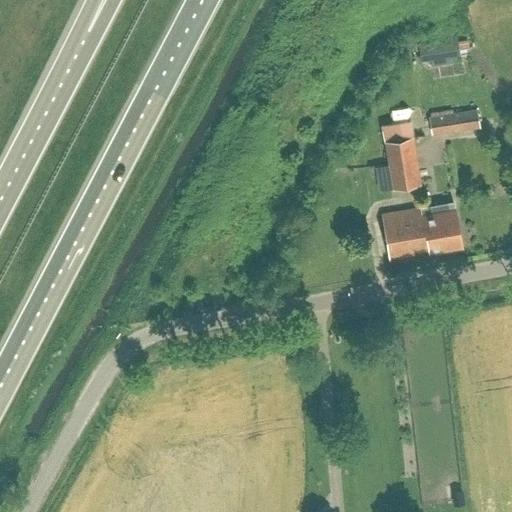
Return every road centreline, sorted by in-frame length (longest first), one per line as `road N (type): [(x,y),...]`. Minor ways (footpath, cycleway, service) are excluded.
road 1 (unclassified): [(24,511),(108,365),(145,335),(511,265)]
road 2 (trunk): [(0,368),(193,0)]
road 3 (trunk): [(93,36),(0,210)]
